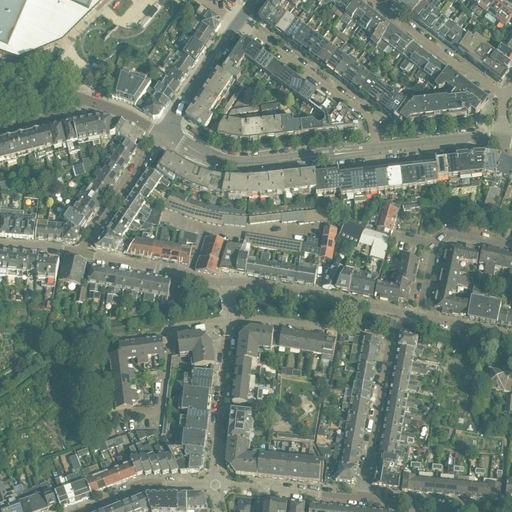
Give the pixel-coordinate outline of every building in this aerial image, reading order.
[(0,0),(0,54),(11,58),(19,61),(62,41),(103,0),(0,0)] [(261,23),(267,27),(278,12),(280,10),(284,12),(287,8),(283,6),(275,0),(274,0),(260,20),(261,23)] [(294,0),(275,0),(283,6),(287,8),(288,7),(293,10),(295,8),(296,9),(300,4),(299,3),(294,0)] [(332,14),(334,15),(345,0),(334,0),(331,4),(335,6),(331,11),(333,13),(332,14)] [(341,22),(345,17),(356,1),(354,0),(345,0),(334,15),(339,19),(338,20),(341,22)] [(402,0),(397,7),(405,13),(412,4),(410,3),(412,0),(402,0)] [(405,13),(411,18),(423,2),(420,0),(412,0),(410,3),(412,4),(405,13)] [(411,18),(418,23),(435,0),(429,0),(426,4),(423,2),(411,18)] [(435,0),(418,23),(424,28),(437,12),(434,10),(440,1),(439,0),(435,0)] [(471,0),(470,2),(474,6),(470,11),(473,13),(469,17),(471,18),(474,14),(485,0),(471,0)] [(485,0),(474,14),(478,17),(482,12),(487,15),(497,0),(496,0),(485,0)] [(497,0),(487,15),(484,19),(493,25),(496,21),(506,8),(503,5),(503,4),(499,1),(498,1),(497,1),(497,0)] [(345,26),(347,28),(363,6),(356,1),(345,17),(348,19),(344,24),(346,25),(345,26)] [(424,28),(431,33),(449,9),(453,4),(451,2),(449,1),(440,14),(437,12),(424,28)] [(189,14),(195,18),(202,8),(196,4),(189,14)] [(355,25),(359,27),(370,12),(363,6),(347,28),(346,30),(348,31),(350,29),(352,30),(355,25)] [(267,27),(276,33),(287,18),(288,16),(293,10),(288,7),(287,8),(284,12),(280,10),(278,12),(267,27)] [(152,8),(146,16),(151,20),(158,12),(152,8)] [(195,18),(194,20),(200,24),(203,26),(216,35),(221,27),(220,22),(202,8),(195,18)] [(506,8),(496,21),(505,28),(506,27),(508,23),(511,18),(511,10),(510,11),(506,8)] [(431,33),(438,38),(450,22),(447,20),(453,12),(449,9),(431,33)] [(360,40),(361,38),(378,17),(370,12),(359,27),(362,30),(356,37),(360,40)] [(462,19),(464,16),(466,14),(463,12),(458,20),(457,19),(453,24),(450,22),(438,38),(444,42),(462,19)] [(370,36),(373,38),(385,23),(378,17),(361,38),(363,40),(364,39),(366,40),(370,36)] [(276,33),(284,39),(288,34),(288,35),(291,31),(290,30),(294,25),(294,26),(298,20),(294,18),(292,21),(287,18),(276,33)] [(465,22),(462,19),(444,42),(451,48),(463,32),(460,29),(464,24),(465,22)] [(194,20),(188,28),(210,43),(216,35),(203,26),(199,32),(195,29),(198,26),(198,27),(200,24),(194,20)] [(292,46),(304,30),(306,27),(302,23),(298,20),(294,26),(294,25),(290,30),(291,31),(288,35),(288,34),(284,39),(286,41),(291,44),(292,46)] [(385,23),(373,38),(372,39),(373,39),(370,42),(377,47),(391,28),(385,23)] [(336,31),(339,34),(341,35),(344,32),(337,26),(336,28),(334,30),(336,31)] [(451,48),(458,53),(472,33),(475,30),(471,27),(470,29),(466,34),(463,32),(451,48)] [(192,38),(191,40),(205,50),(210,43),(188,28),(187,31),(189,33),(189,32),(196,37),(194,40),(192,38)] [(386,45),(388,47),(399,34),(391,28),(377,47),(374,51),(379,54),(386,45)] [(292,46),(300,52),(304,47),(305,47),(308,43),(307,42),(310,37),(311,38),(315,33),(311,30),(308,34),(304,30),(292,46)] [(300,52),(309,58),(320,42),(316,39),(318,35),(315,33),(311,38),(310,37),(307,42),(308,43),(305,47),(304,47),(300,52)] [(466,56),(468,58),(474,51),(479,54),(485,46),(476,39),(473,42),(470,40),(474,34),(472,33),(458,53),(464,58),(465,56),(465,57),(466,56)] [(341,35),(339,34),(337,37),(341,40),(345,43),(347,40),(341,35)] [(389,57),(391,58),(406,39),(399,34),(388,47),(392,49),(388,54),(390,56),(389,57)] [(505,47),(502,50),(511,55),(511,41),(507,38),(502,44),(505,47)] [(400,55),(403,58),(413,44),(406,39),(391,58),(393,60),(394,59),(396,60),(400,55)] [(179,43),(181,45),(200,58),(205,50),(191,40),(189,42),(191,43),(190,46),(181,40),(179,43)] [(264,54),(247,42),(244,43),(223,73),(235,82),(237,83),(241,77),(236,73),(238,70),(243,74),(248,68),(246,66),(249,62),(255,67),(264,54)] [(309,58),(317,64),(321,59),(322,59),(325,55),(323,54),(327,49),(327,50),(331,45),(328,42),(325,46),(320,42),(309,58)] [(400,68),(404,71),(420,49),(418,48),(413,44),(403,58),(406,60),(400,68)] [(176,52),(177,53),(195,65),(200,58),(181,45),(176,52)] [(317,64),(326,70),(337,55),(332,51),(335,48),(331,45),(327,50),(327,49),(323,54),(325,55),(322,59),(321,59),(317,64)] [(486,47),(485,46),(479,54),(474,51),(468,58),(469,59),(474,63),(474,62),(477,65),(483,70),(485,67),(485,66),(491,58),(494,55),(485,48),(486,47)] [(414,66),(417,69),(427,55),(422,51),(420,49),(404,71),(408,74),(410,71),(414,66)] [(500,54),(496,58),(511,70),(511,68),(511,55),(502,50),(501,50),(498,53),(500,54)] [(121,51),(118,62),(124,63),(127,52),(121,51)] [(171,54),(169,58),(190,72),(195,65),(177,53),(175,56),(171,54)] [(260,82),(262,79),(275,63),(264,54),(255,67),(261,72),(258,76),(257,75),(255,78),(260,82)] [(326,70),(334,76),(338,71),(339,72),(342,68),(340,67),(344,62),(345,62),(348,58),(345,55),(342,58),(337,55),(326,70)] [(419,81),(420,80),(434,60),(432,59),(427,55),(417,69),(420,71),(415,78),(419,81)] [(190,72),(169,58),(166,61),(170,63),(166,69),(184,81),(185,81),(190,72)] [(334,76),(342,83),(354,67),(349,64),(352,60),(348,58),(345,62),(344,62),(340,67),(342,68),(339,72),(338,71),(334,76)] [(485,67),(483,70),(485,71),(491,76),(493,77),(492,77),(496,79),(497,80),(496,80),(499,82),(500,82),(501,83),(507,75),(511,70),(496,58),(494,61),(491,58),(485,66),(485,67)] [(428,77),(432,80),(442,66),(436,62),(437,62),(434,60),(420,80),(421,81),(422,81),(424,82),(428,77)] [(148,67),(159,71),(161,65),(150,61),(148,67)] [(271,79),(276,83),(286,70),(275,63),(262,79),(267,83),(271,79)] [(434,90),(435,88),(449,71),(447,69),(447,70),(442,66),(432,80),(428,85),(434,90)] [(342,83),(350,89),(354,83),(355,84),(358,80),(357,79),(360,74),(361,75),(365,70),(362,67),(359,71),(354,67),(342,83)] [(160,71),(158,73),(180,88),(184,81),(166,69),(163,73),(160,71)] [(235,82),(223,73),(218,70),(186,118),(205,130),(213,119),(209,116),(233,81),(235,82)] [(283,98),(284,96),(296,78),(286,70),(276,83),(283,88),(280,92),(281,93),(279,95),(283,98)] [(350,89),(359,95),(371,80),(366,76),(369,73),(365,70),(361,75),(360,74),(357,79),(358,80),(355,84),(354,83),(350,89)] [(445,86),(450,90),(457,80),(451,76),(452,74),(449,71),(435,88),(438,90),(442,90),(445,86)] [(124,103),(134,78),(119,72),(112,100),(113,100),(124,103)] [(164,82),(162,86),(175,95),(180,88),(158,73),(156,77),(160,79),(164,82)] [(359,95),(367,101),(371,96),(372,97),(376,91),(374,90),(378,85),(379,86),(382,82),(378,80),(379,79),(374,75),(371,80),(359,95)] [(146,92),(148,89),(151,85),(134,78),(124,103),(125,103),(134,108),(135,108),(143,97),(146,92)] [(292,94),(298,99),(307,86),(296,78),(284,96),(289,99),(292,94)] [(245,80),(241,86),(244,88),(247,90),(250,84),(245,80)] [(367,101),(376,108),(390,89),(385,85),(387,83),(383,80),(382,82),(379,86),(378,85),(374,90),(376,91),(372,97),(371,96),(367,101)] [(450,90),(455,94),(459,97),(460,96),(471,104),(472,103),(481,110),(486,102),(477,95),(472,91),(457,80),(450,90)] [(160,85),(154,93),(170,103),(175,95),(175,96),(175,95),(162,86),(160,85)] [(241,86),(229,104),(232,106),(244,88),(241,86)] [(306,111),(318,94),(307,86),(298,99),(305,103),(301,108),(302,108),(306,111)] [(148,89),(146,92),(154,98),(151,103),(164,111),(170,103),(154,93),(148,89)] [(376,108),(385,114),(389,110),(394,104),(392,103),(396,98),(397,99),(401,94),(397,91),(395,93),(390,89),(376,108)] [(314,110),(320,115),(329,103),(318,94),(306,111),(310,115),(314,110)] [(385,114),(394,121),(407,104),(408,103),(402,99),(404,96),(401,94),(397,99),(396,98),(392,103),(394,104),(389,110),(385,114)] [(455,94),(447,103),(449,120),(475,117),(481,110),(472,103),(471,104),(460,96),(459,97),(455,94)] [(288,102),(283,98),(279,95),(276,99),(285,106),(288,102)] [(143,97),(135,108),(144,113),(153,120),(159,119),(164,111),(151,103),(149,102),(148,101),(145,99),(143,97)] [(245,104),(240,100),(234,108),(243,107),(245,104)] [(446,102),(424,104),(425,122),(449,120),(447,103),(446,102)] [(325,119),(326,124),(330,124),(340,110),(339,110),(329,103),(320,115),(325,119)] [(232,106),(229,104),(209,133),(213,134),(232,106)] [(407,104),(394,121),(400,125),(425,122),(424,104),(409,106),(407,104)] [(326,124),(324,127),(324,134),(325,133),(327,133),(348,131),(349,131),(357,130),(357,128),(358,126),(359,124),(358,124),(352,119),(351,119),(349,118),(350,116),(340,109),(339,110),(340,110),(330,124),(326,124)] [(299,115),(281,117),(283,138),(298,136),(298,137),(298,136),(301,136),(302,136),(300,125),(299,115)] [(274,120),(262,121),(264,140),(279,138),(279,139),(280,138),(282,138),(283,138),(282,138),(283,138),(281,117),(274,118),(274,120)] [(241,123),(243,142),(249,142),(264,140),(262,121),(260,121),(260,118),(241,120),(241,123)] [(85,122),(84,122),(88,142),(92,141),(93,146),(100,145),(99,140),(99,139),(100,120),(96,119),(88,121),(85,122)] [(109,140),(109,134),(110,120),(100,120),(99,139),(109,140)] [(117,136),(119,138),(127,126),(126,126),(118,123),(110,120),(109,134),(113,134),(117,137),(117,136)] [(240,142),(243,142),(241,123),(226,120),(220,128),(218,137),(229,140),(240,142)] [(77,144),(88,142),(84,122),(73,124),(77,144)] [(79,150),(77,144),(73,124),(62,127),(68,152),(69,155),(72,154),(71,152),(79,150)] [(313,124),(300,125),(302,136),(314,135),(314,134),(316,134),(324,134),(324,127),(323,128),(318,128),(313,124)] [(145,137),(127,126),(119,138),(120,138),(138,150),(145,137)] [(56,155),(68,152),(62,127),(49,130),(55,153),(56,155)] [(46,155),(55,153),(49,130),(40,132),(45,152),(46,155)] [(29,135),(34,155),(35,160),(46,157),(46,155),(45,152),(40,132),(29,135)] [(35,160),(34,155),(29,135),(25,136),(17,138),(17,139),(22,158),(28,156),(31,166),(36,165),(35,160)] [(122,145),(119,149),(133,158),(136,153),(138,150),(120,138),(117,142),(122,145)] [(6,161),(18,159),(13,140),(13,139),(12,140),(6,142),(6,141),(5,141),(5,142),(1,142),(6,161)] [(18,159),(22,158),(17,139),(13,140),(18,159)] [(109,154),(114,157),(127,166),(133,158),(119,149),(117,153),(112,149),(109,154)] [(107,156),(105,160),(123,172),(127,166),(114,157),(112,160),(107,156)] [(166,173),(176,179),(184,165),(178,161),(172,157),(171,158),(168,156),(159,168),(159,169),(157,173),(163,177),(166,173)] [(459,177),(475,175),(473,157),(457,159),(459,177)] [(501,178),(510,182),(511,176),(511,163),(510,163),(506,162),(501,159),(498,158),(493,157),(485,157),(483,157),(479,157),(473,157),(475,175),(482,175),(487,176),(486,177),(484,182),(494,184),(496,178),(495,181),(500,183),(501,178)] [(82,161),(85,173),(92,166),(91,159),(82,161)] [(448,178),(459,177),(457,159),(446,160),(448,178)] [(107,168),(105,170),(118,179),(123,172),(105,160),(102,164),(107,168)] [(437,180),(448,178),(446,160),(435,161),(437,180)] [(438,189),(437,180),(435,161),(435,165),(423,167),(426,187),(433,186),(433,190),(438,189)] [(187,185),(192,187),(198,172),(196,171),(196,170),(196,171),(193,169),(184,165),(176,179),(181,182),(187,185)] [(419,188),(426,187),(423,167),(411,168),(414,192),(419,191),(419,188)] [(83,168),(73,170),(75,179),(83,175),(85,175),(83,168)] [(409,193),(414,192),(411,168),(399,169),(401,190),(408,189),(409,193)] [(387,171),(390,195),(402,193),(401,190),(399,169),(387,171)] [(98,170),(95,174),(114,186),(118,179),(105,170),(103,173),(98,170)] [(143,178),(157,187),(160,182),(164,185),(163,186),(167,188),(168,188),(170,184),(162,179),(162,178),(149,170),(143,178)] [(385,195),(390,195),(387,171),(375,172),(377,193),(384,192),(385,195)] [(202,191),(209,193),(214,177),(206,175),(201,173),(200,173),(198,172),(192,187),(196,189),(202,191)] [(334,194),(341,193),(338,172),(327,173),(330,198),(334,197),(334,194)] [(341,200),(353,199),(353,196),(350,175),(339,176),(339,172),(338,172),(341,193),(341,200)] [(371,193),(377,193),(375,172),(363,174),(366,197),(371,197),(371,193)] [(324,199),(330,198),(327,173),(314,175),(317,196),(324,195),(324,199)] [(99,179),(96,184),(109,193),(114,186),(95,174),(94,176),(99,179)] [(350,175),(353,196),(360,196),(361,198),(366,197),(363,174),(350,175)] [(317,196),(314,175),(302,176),(301,176),(301,177),(299,177),(301,193),(316,192),(317,196)] [(219,196),(222,196),(226,180),(214,177),(209,193),(215,195),(219,196)] [(285,195),(301,193),(299,177),(297,177),(296,177),(283,178),(285,195)] [(15,180),(17,192),(25,190),(22,178),(15,180)] [(61,178),(51,182),(54,189),(63,186),(61,178)] [(138,185),(165,204),(167,201),(160,196),(154,191),(157,187),(143,178),(138,185)] [(269,197),(285,195),(283,178),(270,180),(269,180),(267,181),(269,197)] [(91,187),(89,191),(104,200),(109,193),(96,184),(89,179),(86,184),(91,187)] [(53,189),(50,180),(44,182),(46,187),(43,188),(44,192),(53,189)] [(247,199),(249,199),(249,182),(248,182),(246,182),(237,181),(232,181),(231,181),(227,181),(227,180),(226,180),(222,196),(229,197),(237,198),(242,199),(246,199),(247,199)] [(263,198),(269,197),(267,181),(265,181),(264,180),(264,181),(258,181),(249,182),(249,199),(258,198),(263,198)] [(133,193),(146,202),(149,198),(163,207),(165,204),(138,185),(133,193)] [(84,188),(82,192),(79,196),(99,209),(104,200),(89,191),(84,188)] [(168,188),(167,188),(165,191),(186,203),(209,211),(232,215),(244,216),(245,212),(231,210),(210,207),(187,199),(177,193),(168,188)] [(490,189),(480,219),(489,223),(492,214),(500,191),(493,188),(493,190),(490,189)] [(81,203),(78,206),(93,216),(99,209),(79,196),(73,192),(71,195),(77,199),(76,200),(81,203)] [(128,201),(149,215),(152,212),(144,206),(146,202),(133,193),(128,201)] [(205,224),(205,223),(208,213),(206,213),(186,205),(170,197),(167,201),(165,204),(163,207),(162,208),(184,216),(184,217),(205,224)] [(122,209),(136,218),(139,213),(145,218),(142,222),(145,224),(150,216),(149,215),(128,201),(122,209)] [(421,203),(419,203),(415,203),(411,204),(402,204),(403,213),(412,212),(412,209),(421,208),(421,203)] [(287,212),(316,209),(316,207),(318,206),(318,204),(286,207),(287,212)] [(382,204),(379,215),(379,218),(395,222),(400,204),(395,205),(391,206),(388,206),(387,205),(382,204)] [(69,206),(66,210),(88,225),(93,217),(93,216),(78,206),(77,205),(74,210),(69,206)] [(316,207),(316,209),(316,211),(249,219),(250,225),(281,221),(282,224),(298,222),(298,225),(321,223),(321,222),(326,224),(331,213),(326,211),(318,206),(316,207)] [(252,216),(287,212),(286,207),(252,211),(252,216)] [(155,208),(150,216),(145,224),(147,224),(147,223),(151,224),(151,225),(152,225),(156,226),(158,227),(163,212),(161,211),(155,208)] [(59,218),(67,223),(82,233),(88,225),(66,210),(65,209),(59,218)] [(117,216),(135,228),(140,231),(140,230),(142,228),(133,222),(136,218),(122,209),(117,216)] [(208,213),(205,223),(223,227),(223,225),(245,227),(245,225),(246,225),(246,219),(224,216),(208,213)] [(379,218),(379,215),(377,215),(377,216),(374,215),(371,222),(377,224),(375,228),(392,233),(395,222),(379,218)] [(6,220),(0,219),(0,237),(10,238),(12,217),(7,216),(6,220)] [(23,217),(23,221),(21,239),(33,240),(34,240),(36,217),(31,216),(31,217),(23,217)] [(113,224),(126,232),(129,229),(133,232),(135,228),(117,216),(113,224)] [(16,217),(12,217),(10,238),(21,239),(23,221),(16,221),(16,217)] [(35,240),(46,241),(48,224),(42,224),(43,218),(38,217),(35,240)] [(56,242),(65,243),(67,223),(59,218),(58,227),(56,242)] [(46,241),(56,242),(58,227),(52,226),(53,220),(48,219),(48,224),(46,241)] [(364,230),(356,226),(348,222),(346,221),(340,235),(339,235),(337,242),(342,244),(352,248),(353,249),(353,248),(355,247),(358,245),(359,244),(361,239),(363,235),(363,234),(365,231),(365,230),(364,230)] [(363,222),(364,230),(365,230),(367,231),(374,232),(375,228),(367,226),(369,222),(363,222)] [(67,223),(65,243),(73,244),(76,242),(82,233),(67,223)] [(147,224),(145,224),(142,228),(140,230),(147,231),(148,230),(151,230),(152,225),(151,225),(151,224),(147,223),(147,224)] [(108,230),(131,245),(132,243),(123,237),(126,232),(113,224),(108,230)] [(153,260),(162,261),(165,237),(167,229),(163,228),(160,244),(155,244),(153,260)] [(324,229),(319,259),(331,261),(336,231),(324,229)] [(108,230),(101,241),(107,244),(109,242),(111,243),(112,242),(119,247),(124,250),(125,249),(127,250),(131,245),(108,230)] [(170,263),(180,264),(185,233),(181,232),(178,248),(173,247),(170,263)] [(185,233),(180,264),(189,266),(192,245),(196,246),(198,236),(185,233)] [(124,255),(144,258),(148,235),(143,234),(142,242),(137,241),(133,247),(131,245),(127,250),(124,255)] [(301,253),(305,254),(315,256),(319,257),(322,242),(307,239),(306,244),(246,234),(244,246),(250,247),(281,252),(284,253),(292,254),(301,256),(301,253)] [(144,258),(153,260),(155,244),(150,243),(151,235),(148,235),(144,258)] [(162,261),(170,263),(173,247),(168,246),(169,238),(165,237),(162,261)] [(224,254),(227,244),(227,242),(206,238),(202,250),(224,254)] [(115,253),(124,255),(127,250),(125,249),(124,250),(119,247),(112,242),(111,243),(109,242),(107,244),(101,241),(96,249),(115,253)] [(219,271),(237,274),(239,259),(243,247),(239,246),(238,248),(227,247),(228,244),(227,244),(224,254),(221,265),(219,271)] [(244,275),(245,276),(249,253),(249,251),(250,248),(250,247),(244,246),(243,247),(239,259),(237,274),(238,274),(239,276),(242,276),(244,275)] [(459,261),(461,251),(460,250),(461,247),(456,246),(456,250),(447,248),(444,261),(448,262),(447,267),(458,269),(459,261)] [(462,251),(461,251),(459,261),(477,265),(480,251),(479,250),(478,252),(474,251),(474,250),(463,247),(462,251)] [(484,274),(489,275),(495,250),(494,250),(483,247),(479,265),(486,266),(484,274)] [(202,250),(199,261),(221,265),(224,254),(202,250)] [(495,268),(503,270),(506,252),(495,250),(489,275),(493,276),(495,268)] [(508,279),(511,280),(511,253),(506,252),(503,270),(510,272),(508,279)] [(0,277),(8,278),(10,254),(0,253),(0,277)] [(245,276),(254,277),(257,261),(252,260),(253,254),(249,253),(245,276)] [(305,286),(308,265),(303,264),(305,254),(301,253),(301,256),(300,261),(296,284),(305,286)] [(8,278),(20,279),(21,255),(10,254),(8,278)] [(27,280),(28,280),(30,256),(21,255),(20,279),(22,279),(23,274),(27,274),(27,280)] [(254,277),(262,278),(266,255),(262,255),(261,262),(257,261),(254,277)] [(262,278),(271,280),(273,264),(269,263),(270,256),(266,255),(262,278)] [(33,275),(37,275),(39,261),(39,257),(30,256),(28,280),(32,280),(33,275)] [(314,287),(319,261),(319,257),(315,256),(313,266),(308,265),(305,286),(314,287)] [(60,282),(68,284),(74,259),(65,257),(60,282)] [(271,280),(279,281),(282,258),(279,257),(278,265),(273,264),(271,280)] [(392,263),(392,267),(417,273),(417,272),(420,261),(402,257),(400,265),(392,263)] [(279,281),(287,283),(289,266),(285,266),(286,258),(282,258),(279,281)] [(74,259),(68,284),(81,287),(86,262),(74,259)] [(369,265),(381,268),(383,261),(371,259),(369,265)] [(287,283),(296,284),(300,261),(295,260),(294,267),(289,266),(287,283)] [(41,288),(46,288),(49,262),(39,261),(37,275),(37,283),(42,284),(41,288)] [(218,276),(219,271),(221,265),(199,261),(195,272),(218,276)] [(49,262),(46,288),(55,289),(56,283),(59,262),(49,262)] [(349,262),(346,269),(346,270),(336,291),(348,294),(353,271),(355,264),(349,262)] [(323,289),(336,291),(346,270),(346,269),(336,267),(334,266),(323,289)] [(440,277),(440,278),(466,283),(467,279),(459,278),(461,269),(458,269),(447,267),(443,266),(441,277),(440,277)] [(94,300),(94,299),(99,268),(90,267),(87,285),(91,285),(90,293),(91,293),(90,300),(94,300)] [(398,273),(397,281),(408,284),(414,285),(417,273),(417,274),(417,273),(392,267),(391,272),(398,273)] [(101,287),(105,288),(108,270),(99,268),(94,299),(99,300),(101,287)] [(112,305),(113,297),(117,272),(108,270),(105,288),(109,288),(107,305),(112,305)] [(352,295),(360,296),(364,277),(359,276),(360,273),(353,271),(348,294),(349,294),(349,292),(353,293),(352,295)] [(119,290),(123,291),(126,273),(117,272),(113,297),(114,297),(113,302),(117,303),(119,290)] [(126,299),(131,300),(135,275),(126,273),(123,291),(127,291),(126,299)] [(137,293),(141,294),(144,276),(135,275),(131,300),(136,301),(137,293)] [(364,277),(360,296),(368,298),(369,296),(373,297),(377,278),(378,277),(371,275),(371,279),(364,277)] [(143,302),(148,303),(153,277),(144,276),(141,294),(145,294),(143,302)] [(153,277),(148,303),(148,307),(150,307),(151,303),(154,303),(155,296),(159,297),(162,279),(153,277)] [(442,291),(452,293),(455,294),(457,286),(471,289),(472,285),(466,283),(440,278),(440,279),(438,290),(442,291)] [(170,280),(162,279),(159,297),(163,297),(161,306),(166,306),(167,298),(170,282),(170,280)] [(179,289),(179,285),(179,284),(180,284),(180,283),(171,281),(170,280),(170,282),(167,298),(177,300),(177,299),(178,294),(179,289)] [(395,289),(393,299),(394,300),(393,303),(398,304),(399,301),(407,302),(410,289),(407,288),(408,284),(397,281),(395,289)] [(392,299),(393,299),(395,289),(378,285),(375,299),(376,300),(376,298),(380,299),(380,301),(391,303),(392,299)] [(474,287),(472,293),(487,296),(488,290),(474,287)] [(75,303),(83,305),(86,288),(77,292),(75,303)] [(447,311),(448,311),(451,301),(452,293),(442,291),(441,295),(437,295),(434,308),(443,310),(442,314),(446,315),(447,311)] [(497,325),(500,311),(501,306),(471,300),(468,319),(479,322),(497,325)] [(451,301),(448,311),(449,311),(448,315),(460,318),(460,316),(464,317),(464,319),(465,319),(468,304),(451,301)] [(497,325),(505,327),(508,313),(503,312),(504,307),(501,306),(500,311),(497,325)] [(240,336),(241,337),(239,339),(237,360),(236,371),(235,382),(233,393),(232,404),(234,404),(252,406),(253,399),(248,399),(249,394),(249,390),(254,390),(254,384),(255,378),(250,377),(251,373),(251,368),(256,369),(257,362),(258,354),(255,354),(256,346),(263,347),(263,350),(271,351),(272,348),(279,348),(289,350),(300,352),(311,354),(322,356),(333,358),(336,341),(325,339),(314,337),(304,335),(293,333),(282,331),(282,332),(252,329),(250,331),(249,329),(247,329),(244,331),(243,331),(243,332),(241,334),(240,336)] [(188,353),(196,352),(208,336),(207,337),(204,335),(202,335),(201,336),(199,335),(177,337),(180,357),(188,356),(188,353)] [(208,336),(196,352),(196,360),(193,360),(194,364),(214,366),(212,344),(210,343),(210,341),(210,339),(207,337),(208,336)] [(401,336),(398,348),(423,352),(424,348),(417,346),(418,340),(401,336)] [(362,348),(378,351),(379,342),(380,342),(380,341),(355,337),(353,346),(362,348)] [(167,338),(151,340),(153,357),(159,357),(159,362),(165,361),(163,345),(168,345),(167,338)] [(151,340),(140,342),(143,364),(149,363),(148,358),(153,357),(151,340)] [(140,342),(130,343),(132,360),(137,359),(138,365),(143,364),(140,342)] [(113,348),(111,350),(108,351),(110,368),(127,366),(127,360),(132,360),(130,343),(113,345),(113,348)] [(353,351),(352,355),(376,360),(378,351),(362,348),(361,352),(353,351)] [(399,348),(397,356),(413,359),(414,355),(422,356),(422,355),(423,352),(398,348),(399,348)] [(360,361),(359,365),(375,368),(376,360),(352,355),(351,359),(360,361)] [(397,356),(396,365),(420,370),(420,366),(412,364),(413,359),(397,356)] [(195,368),(196,373),(213,375),(214,366),(194,364),(194,368),(195,368)] [(345,368),(344,372),(373,377),(375,368),(359,365),(358,370),(345,368)] [(396,365),(394,374),(410,377),(411,373),(419,374),(420,370),(396,365)] [(110,368),(112,378),(134,375),(133,370),(128,371),(127,366),(110,368)] [(484,388),(494,390),(496,382),(495,382),(496,378),(497,379),(498,374),(489,371),(484,388)] [(356,379),(355,383),(372,386),(371,386),(373,377),(344,372),(344,375),(348,376),(348,377),(356,379)] [(157,373),(144,374),(146,385),(158,383),(157,373)] [(192,377),(185,376),(184,381),(212,384),(213,376),(213,375),(196,373),(192,373),(192,377)] [(319,373),(318,380),(328,381),(329,375),(319,373)] [(392,383),(416,388),(420,388),(421,385),(417,384),(417,383),(409,382),(410,377),(394,374),(392,383)] [(496,382),(494,390),(504,393),(510,394),(511,383),(511,382),(507,381),(508,376),(498,374),(497,379),(496,378),(495,382),(496,382)] [(112,378),(113,389),(130,387),(129,382),(135,381),(134,375),(112,378)] [(190,391),(209,394),(211,394),(212,384),(184,381),(183,390),(184,390),(190,391)] [(346,386),(346,390),(370,395),(372,386),(355,383),(353,383),(352,384),(354,385),(354,387),(346,386)] [(392,383),(391,392),(407,395),(407,390),(416,392),(416,388),(392,383)] [(113,389),(114,400),(143,396),(142,391),(131,392),(130,387),(113,389)] [(325,395),(333,396),(334,388),(331,388),(327,387),(325,395)] [(184,390),(183,402),(208,405),(208,403),(210,404),(211,399),(209,399),(209,394),(190,391),(184,390)] [(344,398),(344,399),(369,403),(370,395),(346,390),(345,395),(352,396),(351,400),(344,398)] [(390,392),(389,401),(413,405),(414,401),(407,399),(408,395),(407,395),(391,392),(390,392)] [(143,396),(114,400),(116,411),(133,409),(132,403),(143,402),(143,396)] [(344,399),(342,407),(367,411),(369,403),(344,399)] [(389,401),(387,409),(405,412),(406,408),(412,409),(413,408),(413,405),(389,401)] [(182,413),(188,414),(207,415),(208,410),(210,411),(210,406),(208,406),(208,405),(183,402),(182,413)] [(349,413),(348,417),(366,420),(367,411),(342,407),(342,411),(349,413)] [(387,409),(386,417),(410,422),(411,418),(404,416),(405,412),(387,409)] [(230,421),(230,426),(253,429),(254,423),(256,422),(256,414),(232,411),(231,421),(230,421)] [(181,417),(180,422),(208,426),(209,416),(207,415),(188,414),(188,418),(181,417)] [(340,419),(340,424),(364,428),(366,420),(348,417),(347,420),(340,419)] [(386,417),(384,425),(402,429),(409,430),(410,426),(420,428),(421,424),(410,422),(386,417)] [(186,428),(186,433),(207,436),(208,426),(180,422),(180,427),(186,428)] [(347,434),(362,436),(363,436),(364,428),(340,424),(339,428),(346,429),(345,433),(347,434)] [(384,425),(383,436),(407,440),(408,434),(401,433),(402,429),(384,425)] [(228,441),(249,444),(253,444),(254,436),(253,434),(252,434),(253,429),(230,426),(229,431),(228,441)] [(146,438),(144,433),(136,433),(139,441),(146,438)] [(176,441),(179,442),(206,445),(207,436),(186,433),(184,433),(183,438),(176,437),(176,441)] [(277,434),(277,435),(277,439),(314,442),(314,438),(307,437),(295,436),(277,434)] [(337,436),(337,440),(361,445),(362,436),(347,434),(346,438),(337,436)] [(381,443),(399,446),(399,442),(406,443),(407,440),(383,436),(381,443)] [(113,441),(116,447),(116,448),(124,445),(121,437),(113,441)] [(337,440),(335,449),(360,453),(361,445),(337,440)] [(113,441),(106,443),(108,450),(116,447),(113,441)] [(227,471),(228,472),(231,469),(243,457),(244,450),(247,450),(247,448),(249,448),(249,444),(228,441),(227,451),(226,463),(227,465),(226,466),(226,468),(228,471),(227,471)] [(141,457),(138,458),(144,474),(145,476),(153,473),(147,460),(146,458),(142,448),(140,442),(136,444),(141,457)] [(174,445),(174,450),(205,453),(206,445),(179,442),(178,446),(174,445)] [(98,446),(100,451),(101,453),(108,450),(106,443),(98,446)] [(381,443),(380,451),(409,456),(410,448),(399,446),(381,443)] [(150,445),(142,448),(146,458),(147,460),(153,473),(154,476),(162,473),(155,457),(151,448),(150,445)] [(155,457),(162,473),(163,475),(171,472),(161,451),(160,451),(160,449),(159,446),(154,448),(158,456),(155,457)] [(166,446),(160,449),(160,451),(161,451),(171,472),(172,475),(179,472),(173,459),(168,449),(166,446)] [(298,482),(309,483),(312,452),(312,446),(310,446),(308,464),(300,463),(298,482)] [(129,459),(131,463),(137,476),(144,474),(138,458),(137,456),(134,447),(129,449),(133,457),(129,459)] [(257,478),(268,479),(271,448),(269,447),(268,460),(260,459),(260,456),(259,459),(257,478)] [(268,479),(278,480),(280,461),(272,460),(273,448),(271,448),(268,479)] [(205,453),(174,450),(168,449),(173,459),(204,461),(205,453)] [(278,480),(288,481),(291,450),(289,449),(288,462),(280,461),(278,480)] [(335,449),(334,457),(358,461),(360,453),(335,449)] [(288,481),(298,482),(300,463),(292,462),(294,450),(291,450),(288,481)] [(379,457),(382,458),(404,461),(404,462),(408,463),(409,456),(380,451),(379,457)] [(313,464),(313,461),(314,452),(312,452),(309,483),(322,484),(322,482),(324,465),(313,464)] [(231,469),(228,472),(229,471),(231,474),(233,474),(234,473),(236,475),(257,478),(259,459),(260,456),(251,455),(251,458),(243,457),(231,469)] [(124,456),(120,458),(130,481),(138,478),(137,476),(131,463),(128,465),(124,456)] [(74,476),(67,479),(77,504),(93,498),(92,496),(86,482),(81,469),(76,457),(70,459),(75,471),(72,472),(74,476)] [(341,463),(341,466),(357,469),(358,461),(334,457),(333,461),(341,463)] [(120,468),(116,469),(122,484),(130,481),(120,458),(117,459),(120,468)] [(382,458),(381,464),(403,468),(404,462),(404,461),(382,458)] [(173,459),(179,472),(180,474),(199,473),(199,474),(203,470),(204,461),(173,459)] [(109,462),(105,464),(115,487),(122,484),(116,469),(112,471),(109,462)] [(105,474),(101,475),(107,490),(115,487),(105,464),(101,465),(103,472),(104,472),(105,474)] [(380,471),(401,475),(403,468),(381,464),(380,471)] [(331,475),(333,475),(333,473),(356,476),(357,469),(341,466),(339,466),(338,471),(336,470),(331,469),(326,469),(326,474),(331,475)] [(94,468),(90,470),(99,493),(107,490),(101,475),(97,477),(94,468)] [(89,480),(86,482),(92,496),(99,493),(90,470),(86,472),(87,475),(87,474),(89,480)] [(401,475),(380,471),(377,471),(374,487),(399,489),(401,475)] [(58,473),(57,474),(69,507),(77,504),(67,479),(64,480),(61,472),(58,473)] [(402,492),(413,493),(414,478),(410,478),(410,473),(404,472),(402,492)] [(331,475),(329,483),(333,483),(336,484),(336,483),(342,484),(352,485),(354,483),(356,476),(333,473),(333,475),(331,475)] [(445,496),(456,497),(457,482),(458,473),(454,473),(453,477),(447,476),(445,496)] [(69,507),(57,474),(54,475),(58,489),(59,491),(60,491),(55,493),(61,509),(69,507)] [(413,493),(424,494),(425,474),(419,474),(418,479),(414,478),(413,493)] [(424,494),(434,495),(436,480),(431,480),(432,475),(425,474),(424,494)] [(434,495),(445,496),(447,476),(441,476),(440,481),(436,480),(434,495)] [(9,501),(6,495),(0,477),(0,511),(10,511),(7,502),(9,501)] [(35,488),(32,489),(40,511),(43,511),(49,510),(40,486),(38,479),(37,480),(36,478),(32,479),(35,488)] [(456,497),(467,498),(469,479),(462,478),(462,483),(457,482),(456,497)] [(467,498),(477,499),(479,484),(475,484),(475,479),(469,479),(467,498)] [(477,499),(488,500),(490,481),(484,480),(483,485),(479,484),(477,499)] [(490,481),(488,500),(499,501),(501,486),(496,486),(497,481),(490,481)] [(48,483),(40,486),(49,510),(56,507),(57,507),(48,483)] [(31,511),(24,493),(22,486),(21,485),(14,488),(15,492),(16,495),(22,511),(31,511)] [(26,485),(22,486),(24,493),(31,511),(40,511),(32,489),(28,491),(26,485)] [(15,492),(6,495),(9,501),(7,502),(10,511),(22,511),(16,495),(15,492)] [(186,511),(187,511),(186,495),(177,496),(177,511),(186,511)] [(190,511),(195,511),(196,511),(196,495),(186,495),(187,511),(190,511)] [(207,511),(205,498),(201,495),(196,495),(196,511),(195,511),(207,511)] [(150,511),(151,511),(146,496),(137,499),(141,511),(150,511)] [(159,511),(156,496),(146,496),(151,511),(159,511)] [(168,511),(167,496),(156,496),(159,511),(168,511)] [(177,511),(177,496),(167,496),(168,511),(177,511)] [(141,511),(137,499),(129,503),(132,511),(141,511)] [(264,506),(264,511),(267,511),(286,511),(287,503),(270,501),(270,507),(264,506)] [(132,511),(129,503),(121,506),(123,511),(132,511)] [(289,503),(288,511),(304,511),(305,504),(289,503)]
